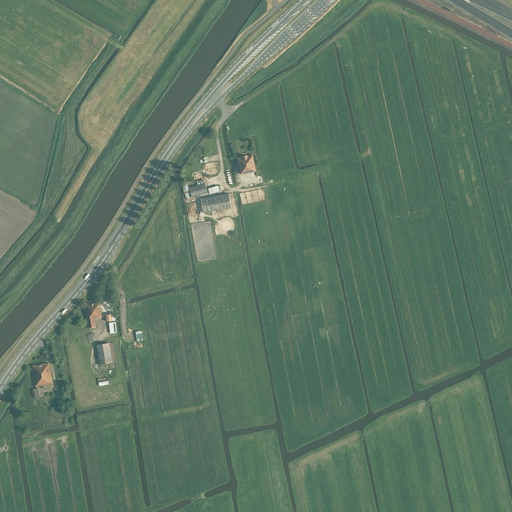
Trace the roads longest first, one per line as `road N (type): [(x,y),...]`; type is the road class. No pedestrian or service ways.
road 1 (primary): [(188,126),(111,244),(0,387)]
road 2 (primary): [(188,126),(323,0)]
road 3 (primary): [(305,0),(239,62),(188,126)]
